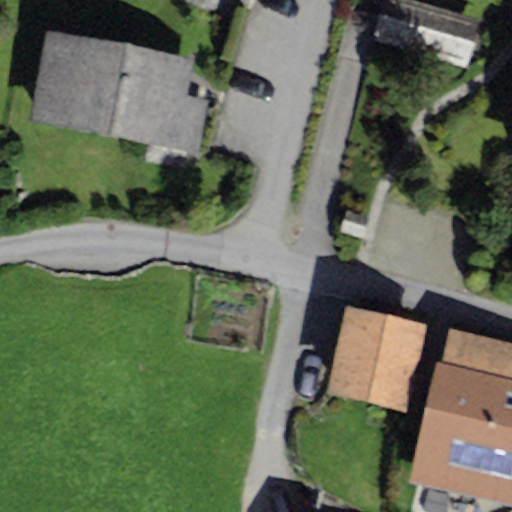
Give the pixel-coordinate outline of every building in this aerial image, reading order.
[(418,0),(383,0),(372,43),(466,69),(480,17),(418,0)] [(46,31),(27,121),(196,156),(208,98),(185,94),(192,61),(46,31)] [(425,323),(345,305),(325,392),(405,410),(425,323)] [(511,344),(450,331),(443,364),(436,363),(410,481),(511,503),(511,344)] [(353,511),(318,494),(314,511),(353,511)]
